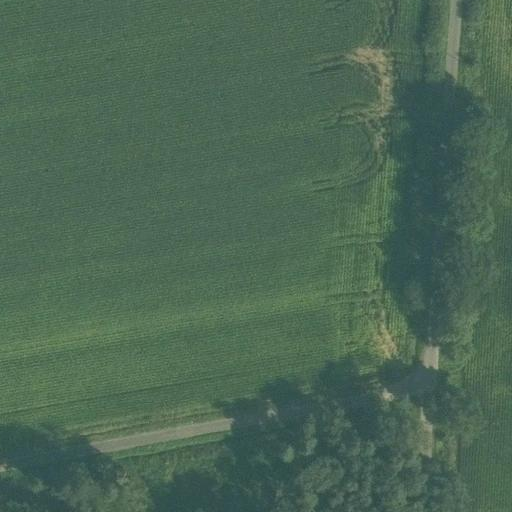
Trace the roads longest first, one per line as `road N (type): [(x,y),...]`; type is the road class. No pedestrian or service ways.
road 1 (unclassified): [(0,476),(429,390)]
road 2 (unclassified): [(458,0),(429,390)]
road 3 (unclassified): [(429,390),(424,511)]
